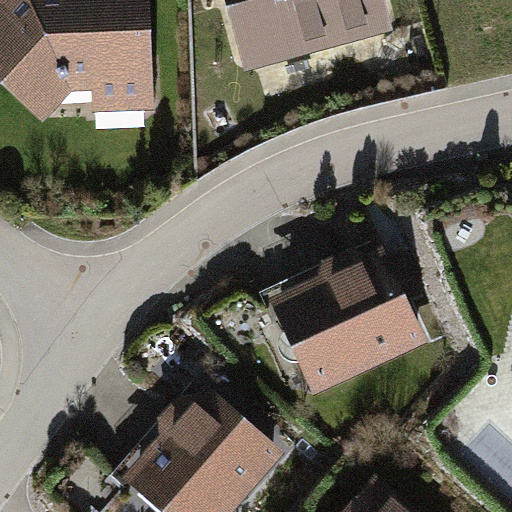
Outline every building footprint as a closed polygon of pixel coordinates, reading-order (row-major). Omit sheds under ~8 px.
[(141,67),(138,0),(21,0),(0,23),(0,65),(41,102),(64,76),(95,75),(96,110),(144,109),(144,101),(152,101),(151,67),(141,67)] [(254,52),(377,19),(371,0),(241,0),(239,0),(254,52)] [(324,284),(286,301),(324,381),(417,337),(381,259),(368,263),(353,258),(330,268),(324,284)] [(169,438),(139,472),(185,511),(220,511),(273,452),(207,395),(198,403),(182,404),(167,421),(169,438)] [(404,511),(381,492),(363,511),(404,511)]
